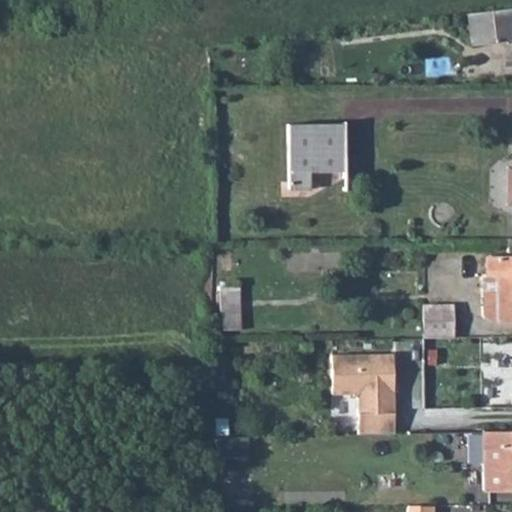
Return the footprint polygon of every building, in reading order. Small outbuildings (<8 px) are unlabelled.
[(511,7),(466,14),(471,44),(511,38),(511,7)] [(343,172),(342,125),(289,125),(288,190),(309,190),(310,172),(343,172)] [(212,153),(213,237),(223,237),(224,178),(238,178),(238,153),(212,153)] [(511,202),(511,169),(499,170),(499,203),(511,202)] [(511,322),(511,258),(485,259),(485,296),(495,295),(496,323),(511,322)] [(239,290),(219,291),(220,329),(239,329),(239,290)] [(422,338),(453,338),(453,306),(422,307),(422,338)] [(390,356),(329,358),(330,396),(357,395),(358,433),(392,433),(390,356)] [(511,490),(511,431),(496,432),(481,433),(481,491),(511,490)] [(403,479),(379,479),(379,492),(403,492),(403,479)]
